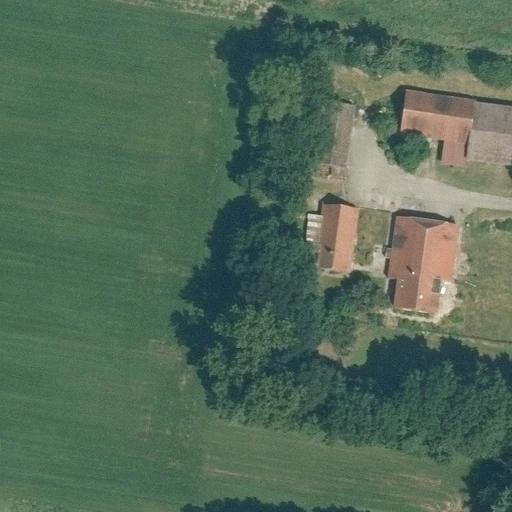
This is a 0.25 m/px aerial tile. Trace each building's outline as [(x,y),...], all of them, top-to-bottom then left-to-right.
[(473,103),(405,93),(398,138),(467,147),(473,106),(473,103)] [(354,108),(322,103),(313,166),(345,171),(354,108)] [(511,110),(473,106),(467,147),(465,164),(511,169),(511,110)] [(358,212),(321,207),(320,219),(307,217),(304,244),(292,242),(288,275),(317,279),(318,272),(350,276),(358,212)] [(459,228),(395,219),(387,282),(396,283),(392,312),(437,318),(441,285),(451,286),(459,228)]
